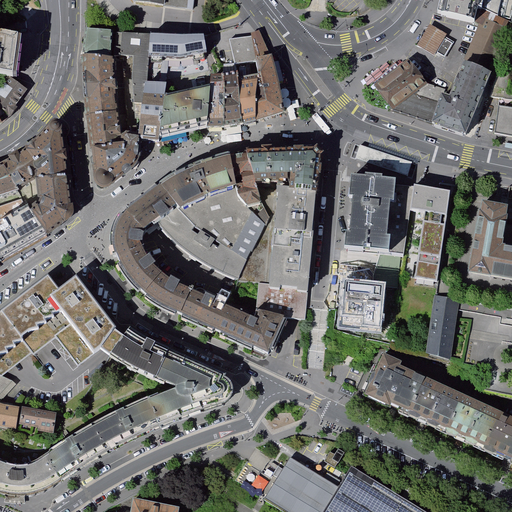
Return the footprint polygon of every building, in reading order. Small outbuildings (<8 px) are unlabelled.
[(134,0),(137,4),(195,12),(196,0),(134,0)] [(473,28),(475,24),(477,14),(482,14),(483,10),(511,23),(511,20),(511,0),(441,0),(438,17),(443,20),(473,28)] [(499,52),(511,23),(483,10),(482,14),(477,14),(475,24),(481,27),(474,44),(466,66),(490,75),(492,70),(499,52)] [(447,37),(429,26),(417,46),(435,57),(437,54),(444,58),(453,44),(445,39),(447,37)] [(84,57),(113,60),(115,34),(88,31),(86,56),(84,56),(84,57)] [(261,78),(258,122),(285,112),(272,54),(269,55),(260,33),(253,35),(253,38),(261,78)] [(149,56),(151,37),(124,34),(122,58),(135,59),(133,80),(135,137),(141,138),(147,83),(149,63),(149,56)] [(204,53),(203,36),(151,37),(149,56),(182,58),(204,53)] [(241,77),(246,125),(258,122),(261,78),(253,38),(231,41),(233,50),(237,64),(238,66),(241,77)] [(0,81),(15,82),(18,42),(2,41),(2,43),(0,43),(0,81)] [(113,60),(84,57),(85,94),(88,119),(121,115),(117,60),(113,60)] [(427,88),(409,64),(374,91),(392,115),(427,88)] [(490,75),(466,66),(449,104),(442,102),(434,126),(467,136),(492,76),(490,75)] [(213,90),(209,127),(226,128),(227,77),(213,78),(213,90)] [(226,128),(246,125),(241,77),(227,77),(226,128)] [(0,94),(0,124),(2,128),(7,122),(11,116),(28,94),(20,89),(11,83),(0,94)] [(141,138),(141,140),(159,142),(159,138),(168,99),(170,85),(147,83),(141,138)] [(168,99),(159,138),(209,127),(213,90),(168,99)] [(511,108),(500,107),(496,134),(511,136),(511,108)] [(88,119),(92,152),(110,149),(109,140),(124,138),(121,115),(88,119)] [(30,153),(42,172),(44,177),(43,183),(69,180),(68,168),(65,136),(66,134),(67,132),(67,128),(66,125),(63,124),(60,124),(57,125),(55,128),(47,136),(38,146),(30,153)] [(110,149),(92,152),(96,184),(98,187),(100,189),(103,189),(106,188),(110,185),(114,182),(127,172),(134,167),(137,162),(138,153),(141,140),(141,138),(135,137),(128,137),(125,141),(124,147),(110,149)] [(361,146),(356,160),(379,167),(408,177),(412,163),(382,153),(361,146)] [(249,157),(259,187),(293,184),(292,193),(321,196),(326,160),(319,152),(302,153),(272,155),(249,157)] [(30,153),(10,166),(23,192),(39,184),(39,178),(39,175),(42,172),(30,153)] [(259,187),(249,157),(234,159),(239,191),(242,200),(254,210),(266,206),(259,187)] [(239,191),(234,159),(219,163),(204,167),(190,173),(176,180),(163,188),(183,213),(201,203),(219,195),(239,191)] [(0,202),(23,192),(10,166),(0,170),(0,202)] [(344,238),(343,254),(388,258),(390,243),(386,243),(390,206),(393,207),(395,187),(395,184),(381,183),(382,180),(364,178),(364,181),(350,180),(348,202),(351,203),(348,239),(344,238)] [(41,211),(36,213),(48,233),(61,225),(68,220),(71,218),(72,215),(73,210),(69,180),(43,183),(44,202),(46,203),(41,211)] [(390,243),(388,258),(403,258),(410,211),(414,188),(395,187),(393,207),(390,206),(386,243),(390,243)] [(193,223),(183,213),(163,188),(154,195),(137,209),(131,213),(127,208),(126,209),(146,235),(160,225),(173,240),(188,254),(204,265),(222,275),(241,282),(248,263),(236,257),(225,249),(213,241),(203,232),(193,223)] [(430,215),(452,218),(455,195),(454,195),(414,188),(410,211),(430,215)] [(273,287),(311,290),(313,274),(318,220),(321,196),(292,193),(282,192),(273,287)] [(508,209),(483,205),(470,274),(511,281),(511,249),(501,248),(508,209)] [(146,235),(126,209),(117,219),(112,229),(109,241),(110,253),(114,264),(149,250),(144,243),(146,236),(146,235)] [(0,229),(0,259),(2,262),(17,252),(38,241),(48,233),(36,213),(34,210),(0,229)] [(430,215),(420,280),(441,284),(452,218),(430,215)] [(158,264),(149,250),(114,264),(128,284),(146,300),(167,272),(158,264)] [(164,311),(183,318),(196,291),(181,283),(167,272),(146,300),(164,311)] [(386,282),(344,277),(338,325),(380,330),(386,282)] [(51,299),(58,293),(48,280),(0,316),(31,356),(34,354),(51,341),(56,337),(71,325),(51,299)] [(99,350),(112,335),(116,331),(105,318),(86,295),(75,281),(58,293),(51,299),(71,325),(56,337),(79,366),(99,350)] [(311,290),(273,287),(262,286),(260,313),(287,320),(308,324),(311,290)] [(209,297),(196,291),(183,318),(221,336),(234,309),(209,297)] [(437,299),(436,299),(428,357),(451,360),(456,320),(457,311),(459,302),(437,299)] [(234,309),(221,336),(269,358),(287,320),(260,313),(257,319),(234,309)] [(31,356),(0,316),(0,376),(3,378),(31,356)] [(160,383),(173,352),(130,332),(123,342),(116,338),(112,335),(99,350),(105,353),(110,356),(133,370),(160,383)] [(149,400),(162,430),(181,422),(217,410),(225,407),(229,403),(232,397),(232,392),(231,388),(228,384),(223,381),(225,377),(173,352),(160,383),(176,389),(149,400)] [(511,471),(511,420),(399,370),(401,366),(385,358),(363,404),(386,415),(388,412),(511,468),(511,471)] [(0,398),(14,382),(3,378),(0,376),(0,398)] [(44,457),(61,484),(80,473),(90,466),(122,449),(147,436),(162,430),(149,400),(132,407),(88,429),(56,448),(50,453),(44,457)] [(0,424),(6,426),(16,428),(20,410),(0,406),(0,424)] [(24,410),(22,422),(39,425),(39,430),(53,432),(56,415),(24,410)] [(334,455),(327,465),(337,471),(347,456),(340,452),(337,457),(334,455)] [(0,463),(0,493),(2,495),(15,498),(31,497),(43,493),(54,488),(61,484),(44,457),(30,465),(21,467),(11,467),(0,463)] [(421,511),(352,470),(340,489),(290,459),(265,500),(283,511),(421,511)] [(269,482),(258,475),(252,485),(257,488),(262,489),(263,491),(269,482)] [(283,511),(265,500),(259,511),(226,490),(221,488),(205,511),(283,511)] [(181,511),(182,511),(137,503),(135,511),(181,511)]
